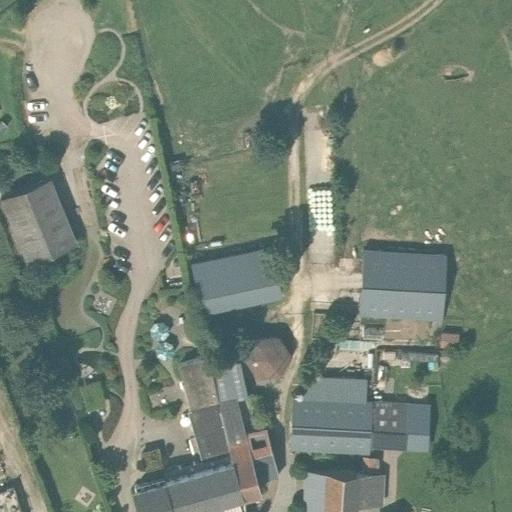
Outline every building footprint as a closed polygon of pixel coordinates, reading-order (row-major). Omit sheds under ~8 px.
[(78,241),(50,174),(0,194),(0,198),(26,263),(78,241)] [(271,242),(191,258),(201,305),(280,289),(271,242)] [(358,315),(441,320),(446,253),(363,247),(358,315)] [(278,331),(254,332),(246,352),(257,371),(280,369),(290,350),(278,331)] [(242,493),(243,497),(261,492),(258,480),(278,476),(265,425),(245,430),(236,399),(247,397),(239,360),(211,366),(208,354),(207,355),(243,493),(242,493)] [(198,511),(197,507),(242,493),(243,493),(207,355),(179,363),(193,410),(194,409),(210,466),(167,478),(158,446),(139,451),(148,483),(134,487),(140,511),(198,511)] [(329,401),(331,375),(303,374),(302,396),(292,394),(289,449),(369,454),(369,447),(373,405),(329,401)] [(365,399),(366,377),(331,375),(329,401),(373,405),(373,399),(365,399)] [(373,399),(373,405),(369,447),(405,449),(408,401),(373,399)] [(324,470),(304,468),(302,511),(353,511),(355,499),(380,500),(382,472),(375,472),(376,455),(362,455),(361,471),(324,469),(324,470)] [(21,511),(12,485),(0,489),(0,511),(21,511)]
